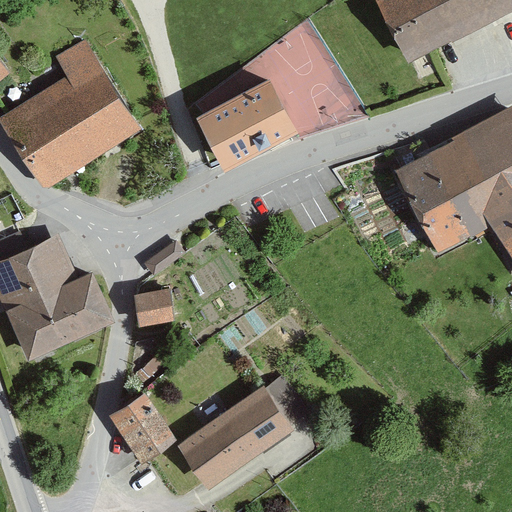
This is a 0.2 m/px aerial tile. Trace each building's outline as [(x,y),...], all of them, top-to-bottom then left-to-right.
[(511,0),(378,0),(410,62),(511,12),(511,0)] [(137,124),(79,38),(52,53),(61,75),(0,108),(0,126),(41,183),(137,124)] [(196,117),(223,171),(296,135),(270,81),(196,117)] [(511,253),(511,107),(395,171),(438,250),(493,219),(511,253)] [(73,266),(52,228),(0,249),(0,305),(22,354),(111,311),(84,262),(73,266)] [(166,280),(127,286),(132,321),(171,315),(166,280)] [(311,405),(280,370),(171,433),(201,480),(289,425),(284,420),(311,405)] [(138,382),(103,404),(134,455),(171,433),(138,382)]
